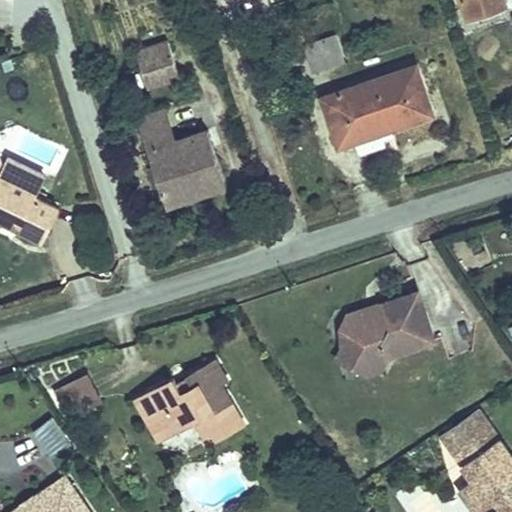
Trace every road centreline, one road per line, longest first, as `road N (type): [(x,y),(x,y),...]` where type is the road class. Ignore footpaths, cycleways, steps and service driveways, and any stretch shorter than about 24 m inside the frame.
road 1 (residential): [(0,336),(511,182)]
road 2 (unknown): [(67,22),(136,215),(147,296)]
